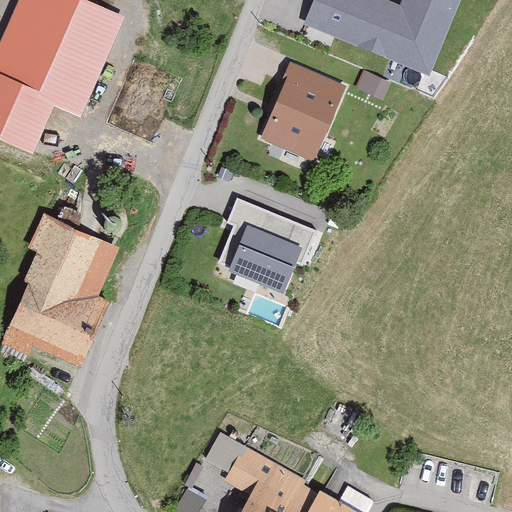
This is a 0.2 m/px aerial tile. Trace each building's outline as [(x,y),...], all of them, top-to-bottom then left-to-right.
[(76,0),(26,0),(3,52),(0,59),(0,137),(32,152),(54,101),(81,113),(122,20),(76,0)] [(456,0),(404,0),(401,7),(383,0),(317,0),(308,23),(428,71),(456,0)] [(340,57),(335,68),(346,73),(351,62),(340,57)] [(266,136),(312,155),(341,88),(292,67),(285,82),(289,84),(266,136)] [(227,222),(249,231),(233,268),(281,288),(297,251),(307,255),(317,230),(296,222),(287,245),(259,234),(269,210),(237,198),(227,222)] [(80,214),(62,207),(56,221),(46,216),(32,247),(43,251),(9,326),(0,355),(0,357),(20,367),(34,336),(83,359),(109,303),(94,296),(115,249),(95,240),(103,215),(85,206),(80,214)] [(296,222),(269,210),(259,234),(287,245),(296,222)] [(119,230),(122,224),(119,217),(113,214),(107,217),(104,224),(106,229),(113,232),(119,230)] [(249,231),(235,226),(220,262),(233,268),(249,231)] [(245,511),(285,511),(301,485),(301,486),(304,482),(246,449),(247,447),(221,432),(206,458),(232,473),(229,478),(256,494),(245,511)] [(174,508),(180,511),(198,511),(207,496),(188,485),(174,508)] [(320,497),(301,486),(301,485),(285,511),(365,511),(372,500),(348,486),(338,503),(322,494),(320,497)]
